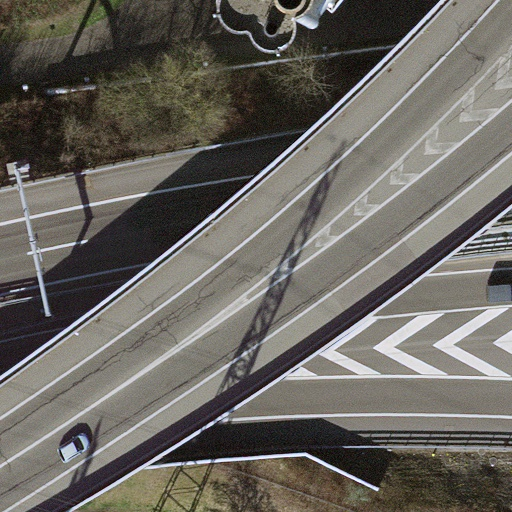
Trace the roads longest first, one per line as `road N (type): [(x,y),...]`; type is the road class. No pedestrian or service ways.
road 1 (motorway): [(120,388),(216,291),(409,126),(511,19)]
road 2 (motorway): [(511,179),(206,218),(0,261)]
road 3 (motorway): [(0,362),(349,300),(511,287)]
road 4 (motorway): [(0,424),(179,403),(511,399)]
road 5 (motorway): [(120,388),(250,326),(511,128)]
road 6 (motorway): [(0,467),(120,388)]
